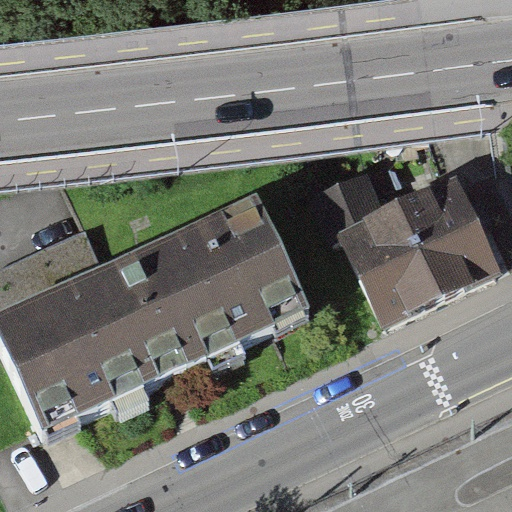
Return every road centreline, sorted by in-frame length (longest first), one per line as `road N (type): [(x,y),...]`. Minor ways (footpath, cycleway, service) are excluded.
road 1 (primary): [(511,62),(0,119)]
road 2 (tertiary): [(511,350),(166,511)]
